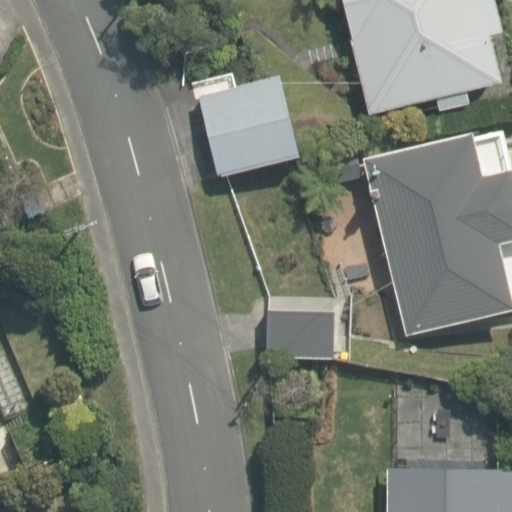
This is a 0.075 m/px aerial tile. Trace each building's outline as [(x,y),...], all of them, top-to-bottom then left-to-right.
[(511,0),(350,0),(368,116),(511,95),(511,0)] [(301,78),(200,97),(218,192),(319,172),(301,78)] [(511,184),(507,186),(497,140),(377,166),(415,334),(511,312),(511,184)] [(346,315),(267,311),(265,356),(344,360),(346,315)] [(0,446),(16,439),(0,403),(0,446)] [(401,511),(511,511),(511,484),(402,483),(401,511)]
